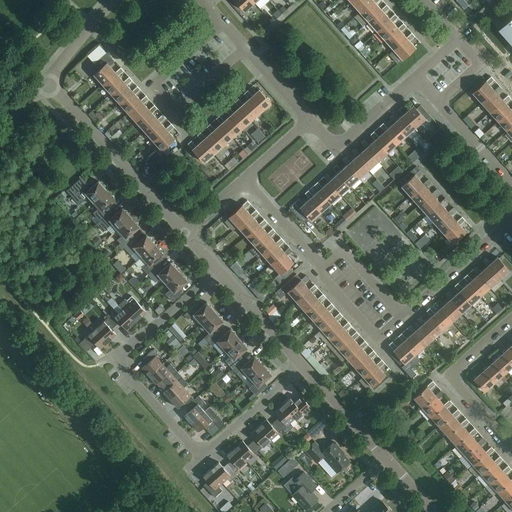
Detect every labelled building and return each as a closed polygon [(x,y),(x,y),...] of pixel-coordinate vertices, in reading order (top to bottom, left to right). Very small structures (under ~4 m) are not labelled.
[(252,0),(234,0),(245,11),(255,3),(252,0)] [(353,0),(351,3),(359,12),(372,0),(353,0)] [(381,9),(375,3),(378,0),(372,0),(359,12),(368,21),(381,9)] [(381,9),(368,21),(376,31),(390,19),(389,19),(384,12),(389,8),(386,5),(381,9)] [(390,19),(376,31),(384,40),(398,28),(392,22),(397,17),(395,14),(389,19),(390,19)] [(511,33),(511,34),(511,17),(500,29),(506,36),(511,33)] [(406,37),(401,31),(406,26),(403,23),(398,28),(384,40),(393,49),(406,37)] [(406,37),(393,49),(402,59),(415,47),(415,46),(415,47),(409,41),(414,36),(411,33),(406,37)] [(346,69),(355,61),(339,43),(330,51),(346,69)] [(115,72),(110,66),(115,61),(106,52),(90,66),(96,72),(93,74),(102,84),(115,72)] [(124,81),(118,75),(123,71),(120,67),(115,72),(102,84),(110,93),(124,81)] [(364,93),(375,88),(367,69),(356,74),(364,93)] [(494,91),(494,90),(488,84),(494,80),(491,76),(486,81),(486,80),(472,93),(481,103),(494,91)] [(132,91),(126,85),(132,80),(129,77),(124,81),(110,93),(119,103),(132,91)] [(140,100),(135,94),(140,89),(137,86),(132,91),(119,103),(127,112),(140,100)] [(494,91),(481,103),(489,112),(502,100),(497,94),(502,89),(499,86),(494,90),(494,91)] [(244,93),(249,98),(261,112),(271,103),(258,89),(258,90),(252,96),(247,90),(244,93)] [(149,110),(149,109),(143,103),(148,99),(146,95),(140,100),(127,112),(135,122),(149,110)] [(502,100),(489,112),(497,121),(511,109),(505,103),(510,98),(508,95),(502,100)] [(249,98),(243,104),(238,99),(235,102),(239,107),(251,120),(261,112),(249,98)] [(273,103),(205,162),(209,168),(277,108),(273,103)] [(149,110),(135,122),(144,131),(157,119),(152,113),(157,108),(154,105),(149,109),(149,110)] [(406,111),(402,106),(398,109),(403,114),(415,127),(425,119),(427,121),(432,117),(420,105),(416,109),(413,105),(412,105),(412,106),(406,111)] [(229,107),(225,110),(230,115),(242,129),(251,120),(239,107),(233,112),(229,107)] [(511,109),(497,121),(506,131),(511,125),(511,108),(511,109)] [(91,111),(87,114),(95,124),(100,120),(91,111)] [(157,119),(144,131),(152,140),(166,128),(160,122),(165,117),(162,114),(157,119)] [(394,122),(406,136),(415,127),(403,114),(397,120),(392,115),(389,117),(394,123),(394,122)] [(221,123),(233,137),(242,129),(230,115),(224,121),(219,116),(216,118),(221,124),(221,123)] [(394,122),(394,123),(387,128),(383,123),(380,126),(384,131),(396,144),(406,136),(394,122)] [(221,123),(221,124),(214,129),(210,124),(207,127),(211,132),(223,145),(233,137),(221,123)] [(171,124),(166,128),(152,140),(161,150),(175,138),(174,137),(174,138),(168,131),(174,127),(171,124)] [(119,130),(109,139),(112,143),(122,133),(119,130)] [(384,131),(378,137),(373,131),(370,134),(375,139),(387,153),(396,144),(384,131)] [(211,132),(205,137),(200,132),(197,135),(202,140),(214,154),(223,145),(211,132)] [(366,148),(378,161),(387,153),(375,139),(369,145),(364,140),(361,143),(366,148)] [(202,140),(196,146),(191,141),(188,143),(192,148),(192,149),(204,162),(214,154),(202,140)] [(356,156),(368,170),(378,161),(366,148),(359,153),(355,148),(352,151),(356,156)] [(356,156),(350,162),(345,157),(342,159),(347,165),(359,178),(368,170),(356,156)] [(347,165),(341,170),(336,165),(333,168),(337,173),(338,173),(350,186),(359,178),(347,165)] [(401,186),(410,196),(423,184),(417,178),(423,173),(420,170),(415,174),(401,186)] [(338,173),(337,173),(331,179),(327,173),(323,176),(328,181),(340,195),(350,186),(338,173)] [(88,196),(93,202),(106,190),(98,181),(91,187),(81,175),(69,186),(83,201),(88,196)] [(423,184),(410,196),(418,205),(431,193),(426,187),(431,182),(428,179),(423,184)] [(388,191),(398,184),(395,180),(385,187),(388,191)] [(328,181),(322,187),(317,182),(314,185),(319,190),(331,203),(340,195),(328,181)] [(431,193),(418,205),(426,215),(440,203),(434,196),(439,192),(437,189),(431,193)] [(106,190),(93,202),(98,208),(93,212),(100,220),(109,212),(105,208),(115,199),(106,190)] [(319,190),(313,195),(308,190),(305,193),(309,198),(310,198),(322,212),(331,203),(319,190)] [(310,198),(309,198),(303,204),(299,199),(289,207),(302,222),(308,217),(312,220),(322,212),(310,198)] [(440,203),(426,215),(435,224),(448,212),(443,206),(448,201),(445,198),(440,203)] [(245,208),(250,203),(247,200),(242,205),(242,204),(228,217),(237,227),(250,214),(245,208)] [(448,212),(435,224),(443,233),(457,221),(451,215),(456,210),(453,207),(448,212)] [(117,229),(131,217),(122,208),(113,216),(109,212),(100,220),(96,224),(100,229),(104,225),(107,228),(112,224),(117,229)] [(259,224),(253,218),(258,213),(256,210),(250,214),(237,227),(245,236),(259,224)] [(124,247),(133,239),(129,235),(139,226),(131,217),(117,229),(122,235),(117,239),(120,243),(118,245),(122,249),(124,247)] [(457,221),(443,233),(452,243),(466,231),(465,230),(465,231),(459,224),(465,220),(462,217),(457,221)] [(267,233),(262,227),(267,222),(264,219),(259,224),(245,236),(254,245),(267,233)] [(423,225),(414,233),(418,239),(427,231),(423,225)] [(276,243),(276,242),(270,236),(275,232),(272,228),(267,233),(254,245),(262,255),(276,243)] [(141,256),(155,244),(146,235),(137,243),(133,239),(124,247),(131,255),(136,250),(141,256)] [(284,252),(278,246),(284,241),(281,238),(276,242),(276,243),(262,255),(271,264),(284,252)] [(427,239),(418,247),(422,251),(431,243),(427,239)] [(141,266),(148,274),(157,266),(154,262),(163,253),(155,244),(141,256),(135,262),(140,268),(141,266)] [(271,264),(279,273),(274,277),(279,283),(293,271),(289,265),(293,261),(292,261),(287,255),(292,250),(289,247),(284,252),(271,264)] [(487,266),(499,279),(509,270),(497,256),(496,257),(497,257),(490,263),(486,258),(483,260),(487,266)] [(165,283),(179,271),(170,262),(161,270),(157,266),(148,274),(155,282),(160,277),(165,283)] [(244,277),(249,272),(242,264),(237,269),(244,277)] [(487,266),(481,271),(476,266),(473,269),(478,274),(490,287),(499,279),(487,266)] [(187,280),(179,271),(165,283),(170,289),(165,293),(172,301),(181,293),(178,289),(187,280)] [(287,291),(296,301),(309,289),(303,283),(309,278),(306,275),(301,279),(296,274),(274,294),(278,298),(287,291)] [(478,274),(472,280),(467,274),(464,277),(468,282),(469,282),(481,296),(490,287),(478,274)] [(459,291),(471,304),(481,296),(469,282),(468,282),(462,288),(458,283),(454,286),(459,291)] [(309,289),(296,301),(304,311),(317,299),(317,298),(312,292),(317,288),(314,284),(309,289)] [(445,294),(450,299),(462,313),(471,304),(459,291),(453,296),(448,291),(445,294)] [(326,308),(320,302),(325,297),(323,294),(317,298),(317,299),(304,311),(312,320),(326,308)] [(118,305),(122,309),(134,322),(146,312),(141,307),(131,295),(127,299),(126,298),(118,305)] [(450,299),(443,305),(439,300),(436,302),(440,308),(452,321),(462,313),(450,299)] [(201,323),(215,311),(206,302),(197,310),(193,306),(184,314),(188,319),(193,314),(201,323)] [(326,308),(312,320),(321,329),(334,317),(329,311),(334,306),(331,303),(326,308)] [(134,322),(122,309),(118,313),(114,308),(106,315),(108,317),(115,325),(119,322),(126,330),(134,322)] [(440,308),(434,313),(429,308),(426,311),(431,316),(443,329),(452,321),(440,308)] [(79,309),(73,315),(77,319),(83,313),(79,309)] [(215,311),(201,323),(209,332),(204,337),(208,341),(217,333),(214,329),(223,321),(215,311)] [(343,327),(337,320),(342,316),(339,313),(334,317),(321,329),(329,339),(343,327)] [(431,316),(425,322),(420,316),(417,319),(421,324),(422,324),(434,338),(443,329),(431,316)] [(108,317),(96,328),(108,341),(116,334),(111,329),(115,325),(108,317)] [(90,321),(85,324),(89,330),(94,327),(90,321)] [(487,321),(477,328),(481,334),(491,327),(487,321)] [(351,336),(345,330),(351,325),(348,322),(343,327),(329,339),(337,348),(351,336)] [(422,324),(421,324),(415,330),(411,325),(407,328),(412,333),(424,346),(434,338),(422,324)] [(108,341),(96,328),(84,338),(91,347),(95,343),(100,348),(108,341)] [(217,333),(208,341),(211,346),(217,341),(225,350),(239,338),(230,329),(221,337),(217,333)] [(359,346),(359,345),(354,339),(359,335),(356,331),(351,336),(337,348),(346,357),(359,346)] [(314,352),(328,338),(322,332),(308,346),(314,352)] [(406,338),(401,333),(398,336),(403,341),(415,355),(424,346),(412,333),(406,338)] [(225,361),(232,368),(241,360),(237,356),(247,347),(239,338),(225,350),(230,356),(225,361)] [(175,339),(169,345),(179,354),(185,348),(175,339)] [(368,355),(362,349),(367,344),(364,341),(359,345),(359,346),(346,357),(354,367),(368,355)] [(396,347),(392,342),(389,344),(393,349),(393,350),(405,363),(415,355),(403,341),(396,347)] [(502,353),(511,364),(511,345),(502,353)] [(142,367),(149,375),(162,363),(155,356),(158,354),(153,349),(143,358),(147,363),(142,367)] [(376,364),(371,358),(376,353),(373,350),(368,355),(354,367),(363,376),(376,364)] [(492,362),(503,374),(511,366),(511,364),(502,353),(492,362)] [(312,354),(307,359),(315,368),(320,364),(312,354)] [(241,360),(232,368),(235,372),(241,368),(249,377),(263,365),(254,356),(245,364),(241,360)] [(376,364),(363,376),(371,386),(385,374),(385,373),(384,374),(379,367),(384,363),(381,360),(376,364)] [(483,370),(494,382),(503,374),(492,362),(483,370)] [(157,382),(161,386),(177,371),(170,363),(166,367),(162,363),(149,375),(156,383),(157,382)] [(182,374),(189,381),(199,371),(193,364),(182,374)] [(328,373),(320,364),(315,368),(323,378),(328,373)] [(263,365),(249,377),(254,383),(249,388),(256,395),(265,387),(261,383),(271,374),(263,365)] [(494,382),(483,370),(473,379),(484,391),(494,382)] [(177,371),(161,386),(164,390),(163,391),(170,399),(183,387),(188,383),(177,371)] [(435,395),(430,389),(435,384),(432,381),(427,385),(413,397),(422,407),(435,395)] [(183,387),(170,399),(177,407),(182,402),(186,407),(194,399),(183,387)] [(352,393),(359,400),(365,393),(357,387),(352,393)] [(441,390),(435,395),(422,407),(430,417),(443,405),(438,398),(444,393),(441,390)] [(194,399),(186,407),(189,411),(184,415),(191,423),(205,411),(201,407),(206,403),(199,395),(194,399)] [(290,398),(282,405),(297,421),(312,408),(302,397),(295,403),(290,398)] [(511,402),(508,398),(503,402),(506,406),(511,402)] [(452,414),(446,408),(452,403),(449,399),(443,405),(430,417),(438,426),(452,414)] [(225,409),(229,407),(225,401),(216,407),(222,417),(228,414),(225,409)] [(282,429),(285,433),(297,422),(297,421),(282,405),(274,412),(279,417),(275,421),(282,429)] [(210,407),(205,411),(191,423),(198,431),(204,426),(211,435),(224,423),(210,407)] [(460,412),(457,409),(452,414),(438,426),(447,435),(460,423),(455,417),(460,412)] [(469,433),(463,427),(469,422),(466,418),(460,423),(447,435),(455,445),(469,433)] [(282,429),(275,421),(271,424),(266,419),(258,426),(270,439),(282,429)] [(270,439),(258,426),(250,433),(255,438),(251,442),(258,450),(270,439)] [(477,431),(474,428),(469,433),(455,445),(464,454),(477,442),(472,436),(477,431)] [(485,452),(480,445),(486,440),(483,437),(477,442),(464,454),(472,464),(485,452)] [(258,450),(251,442),(247,446),(242,440),(234,447),(246,461),(258,450)] [(340,448),(334,442),(323,451),(315,441),(305,450),(316,462),(322,456),(336,472),(349,460),(349,458),(346,456),(345,456),(339,449),(340,448)] [(494,461),(488,455),(494,450),(491,446),(485,452),(472,464),(480,473),(494,461)] [(231,460),(227,463),(234,471),(246,461),(234,447),(226,454),(231,460)] [(499,456),(494,461),(480,473),(489,482),(502,470),(497,464),(502,459),(499,456)] [(210,469),(222,482),(227,478),(230,482),(237,475),(234,471),(227,463),(223,467),(218,462),(210,469)] [(332,482),(338,476),(325,462),(319,468),(332,482)] [(502,470),(489,482),(497,492),(511,480),(510,480),(505,474),(511,469),(508,465),(502,470)] [(222,482),(210,469),(202,476),(207,481),(203,485),(214,497),(222,490),(218,486),(222,482)] [(317,498),(310,490),(316,485),(303,472),(289,485),(288,490),(305,509),(317,498)] [(511,495),(511,478),(510,480),(511,480),(497,492),(505,501),(511,495)] [(391,511),(381,500),(368,511),(391,511)] [(273,511),(265,503),(259,508),(262,511),(273,511)]
